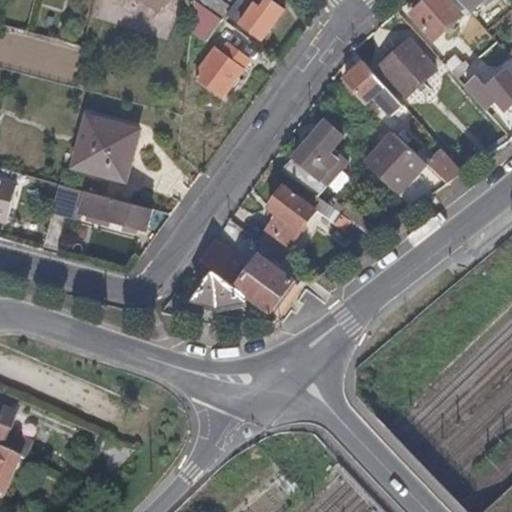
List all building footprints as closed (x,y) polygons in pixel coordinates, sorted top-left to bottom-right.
[(204,42),(220,19),(194,0),(190,32),(204,42)] [(213,8),(218,0),(199,0),(210,8),(213,8)] [(262,40),(284,10),(270,0),(240,0),(229,16),(240,24),(236,30),(249,40),(254,33),(262,40)] [(436,39),(462,16),(447,0),(427,0),(413,13),(436,39)] [(462,0),(472,11),(482,1),(487,6),(493,0),(462,0)] [(437,69),(411,39),(382,67),(408,96),(437,69)] [(223,96),(247,64),(226,50),(223,54),(216,49),(196,77),(223,96)] [(482,79),(473,68),(466,62),(463,65),(454,55),(445,63),(468,90),(482,79)] [(365,62),(360,56),(355,61),(360,66),(365,62)] [(386,85),(365,62),(360,66),(350,75),(371,97),(377,93),(386,85)] [(371,97),(350,75),(346,79),(367,101),(371,97)] [(367,101),(346,79),(341,83),(364,105),(367,101)] [(396,96),(386,85),(377,93),(388,103),(396,96)] [(126,182),(137,138),(110,131),(111,123),(88,117),(83,136),(74,168),(126,182)] [(337,158),(331,153),(335,148),(343,137),(327,122),(319,130),(291,164),(325,189),(328,184),(321,179),(332,166),(337,158)] [(139,131),(111,123),(110,131),(137,138),(139,131)] [(426,162),(392,130),(375,150),(410,176),(434,193),(450,183),(440,175),(432,167),(426,162)] [(339,171),(347,160),(335,148),(331,153),(337,158),(332,166),(339,171)] [(410,176),(375,150),(364,164),(415,207),(434,193),(410,176)] [(466,173),(447,151),(432,167),(440,175),(450,183),(466,173)] [(325,189),(291,164),(284,173),(307,189),(318,197),(325,189)] [(0,218),(6,221),(16,187),(0,182),(0,218)] [(147,232),(153,210),(100,196),(59,186),(52,214),(64,218),(67,210),(80,213),(147,232)] [(289,246),(317,211),(300,199),(284,187),(275,200),(284,207),(267,230),(289,246)] [(372,234),(318,197),(307,189),(300,199),(317,211),(361,241),(372,234)] [(77,221),(80,213),(67,210),(64,218),(77,221)] [(238,268),(219,253),(224,246),(215,238),(199,259),(213,270),(236,287),(242,279),(235,273),(238,268)] [(271,312),(295,280),(277,268),(261,256),(242,279),(236,287),(249,297),(271,312)] [(301,272),(284,260),(277,268),(295,280),(301,272)] [(249,297),(236,287),(213,270),(193,299),(205,301),(200,317),(216,320),(221,305),(246,300),(249,297)] [(2,438),(13,412),(0,406),(0,437),(2,438)] [(26,448),(2,438),(0,437),(0,450),(14,456),(22,459),(26,448)] [(115,475),(134,454),(96,438),(87,462),(115,475)] [(0,489),(14,456),(0,450),(0,489)]
